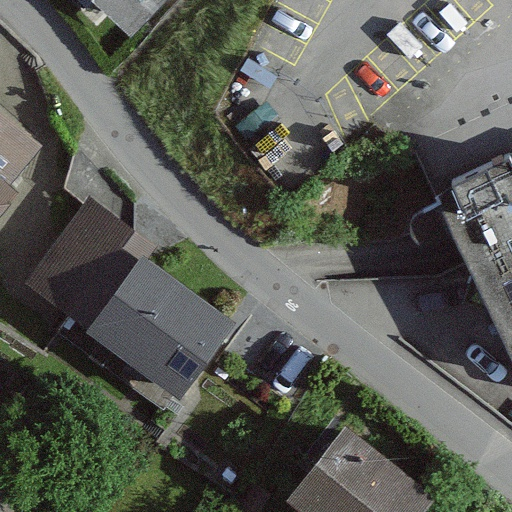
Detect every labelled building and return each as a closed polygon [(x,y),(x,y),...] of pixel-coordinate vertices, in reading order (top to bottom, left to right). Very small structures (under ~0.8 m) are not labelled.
[(158,0),(98,0),(129,30),(158,0)] [(0,237),(33,185),(16,169),(39,145),(0,107),(0,237)] [(471,258),(511,348),(511,142),(451,168),(458,184),(437,193),(412,205),(406,217),(411,230),(428,235),(456,225),(471,258)] [(92,331),(144,260),(153,250),(91,203),(30,284),(92,331)] [(224,319),(144,260),(92,331),(81,347),(160,405),(224,319)] [(289,486),(322,511),(414,511),(436,484),(344,414),(289,486)]
